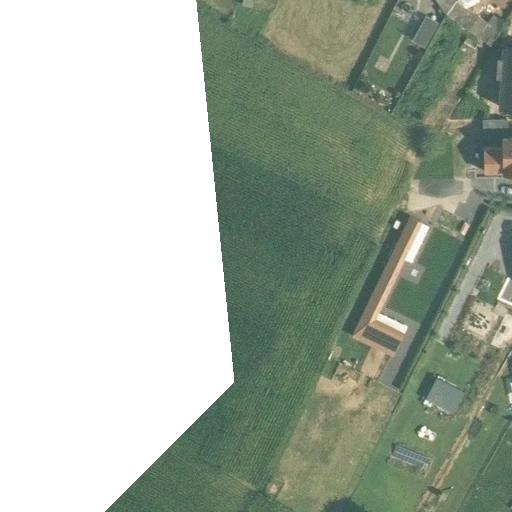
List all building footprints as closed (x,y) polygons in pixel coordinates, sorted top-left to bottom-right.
[(434,0),(445,14),(455,0),(454,0),(434,0)] [(478,0),(477,0),(454,0),(455,0),(445,14),(489,46),(504,21),(492,14),(486,22),(465,8),(478,0)] [(437,22),(426,15),(412,40),(423,47),(437,22)] [(476,43),(465,36),(457,49),(467,56),(476,43)] [(499,77),(497,108),(511,108),(511,49),(503,48),(502,58),(496,58),(495,77),(499,77)] [(507,135),(507,121),(482,120),(482,137),(500,136),(507,135)] [(511,135),(507,135),(500,136),(501,157),(497,157),(497,173),(511,172),(511,135)] [(378,313),(422,222),(409,216),(350,335),(392,356),(407,327),(378,313)] [(434,377),(426,400),(456,411),(465,388),(434,377)]
